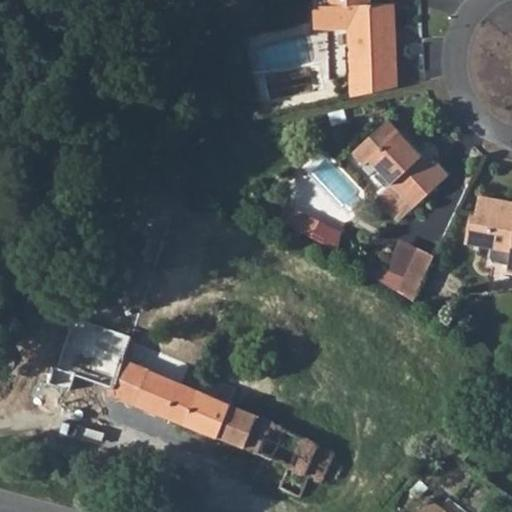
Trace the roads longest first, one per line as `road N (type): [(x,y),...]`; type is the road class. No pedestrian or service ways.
road 1 (unknown): [(0,424),(21,417),(102,431),(219,484)]
road 2 (residential): [(511,137),(475,115),(455,66),(458,40),(486,0)]
